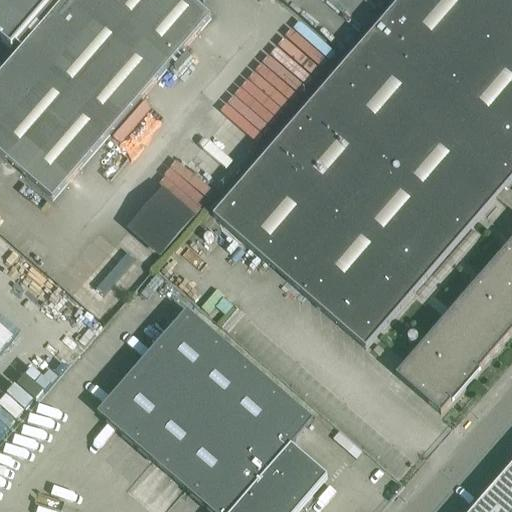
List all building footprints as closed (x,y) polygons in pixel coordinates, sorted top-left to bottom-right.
[(0,0),(0,38),(2,40),(1,42),(12,52),(16,46),(23,52),(0,77),(0,156),(53,203),(211,20),(187,0),(0,0)] [(511,194),(506,189),(511,182),(511,0),(403,0),(213,219),(366,351),(497,200),(511,213),(511,243),(396,377),(441,416),(451,404),(453,406),(481,374),(479,372),(511,334),(511,194)] [(301,19),(308,5),(299,0),(289,0),(276,23),(295,33),(302,20),(301,19)] [(232,157),(296,88),(277,70),(213,139),(232,157)] [(164,193),(130,231),(160,257),(193,219),(164,193)] [(292,448),(314,423),(187,313),(98,416),(208,511),(299,511),(328,480),(292,448)] [(0,460),(67,389),(48,371),(0,422),(0,460)] [(511,511),(511,467),(472,511),(511,511)]
